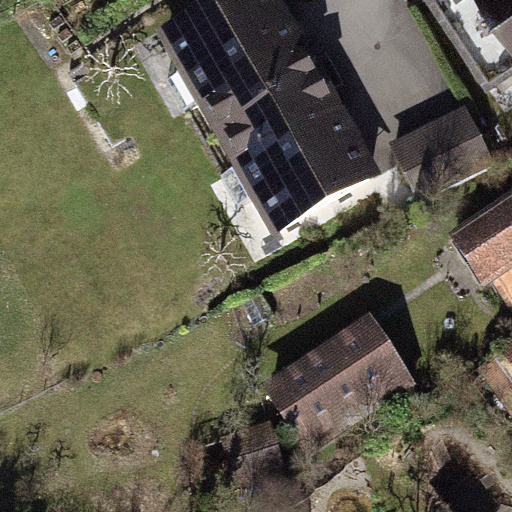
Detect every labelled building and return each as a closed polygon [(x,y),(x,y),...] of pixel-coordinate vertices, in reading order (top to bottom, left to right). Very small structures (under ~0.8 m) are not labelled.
[(259,0),(234,0),(157,43),(208,134),(305,80),(259,0)] [(511,0),(493,0),(511,28),(511,0)] [(208,134),(267,235),(363,180),(305,80),(208,134)] [(396,154),(420,202),(488,168),(464,120),(396,154)] [(511,209),(464,240),(505,304),(511,300),(511,209)] [(267,400),(302,453),(406,383),(370,331),(267,400)] [(511,350),(498,359),(511,380),(511,350)] [(224,447),(238,492),(285,477),(271,433),(224,447)]
